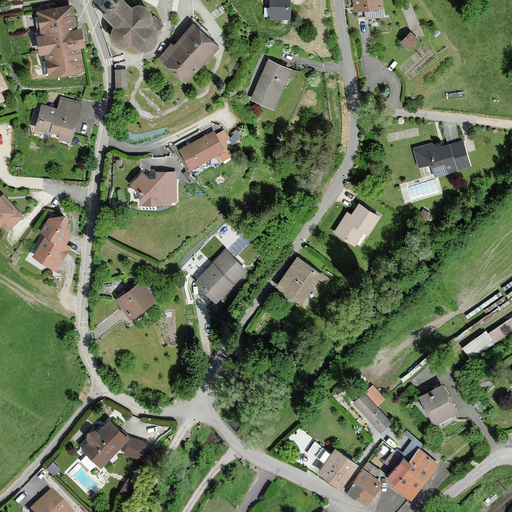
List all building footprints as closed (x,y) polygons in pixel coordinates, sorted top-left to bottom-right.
[(122,41),(124,42),(130,41),(131,41),(136,45),(141,47),(146,46),(151,44),(154,41),(156,37),(156,32),(164,24),(154,14),(152,16),(151,13),(150,10),(147,8),(144,5),(142,4),(137,4),(134,4),(131,6),(124,0),(104,0),(103,1),(108,6),(104,10),(115,22),(114,25),(114,28),(114,31),(115,34),(117,37),(120,40),(122,41)] [(271,0),(272,19),(290,18),(289,0),(271,0)] [(381,15),(378,0),(354,0),(356,10),(365,9),(366,17),(381,15)] [(74,30),(70,7),(40,12),(51,73),(81,67),(77,44),(72,45),(69,31),(74,30)] [(219,46),(194,24),(161,61),(186,82),(219,46)] [(411,35),(404,43),(410,49),(418,41),(411,35)] [(273,56),(256,95),(278,105),(295,65),(273,56)] [(127,70),(117,71),(117,88),(128,88),(127,70)] [(58,109),(63,111),(66,100),(61,99),(58,109)] [(77,117),(81,104),(66,100),(63,111),(58,109),(44,106),(41,117),(43,118),(40,128),(54,132),(55,130),(61,132),(61,134),(60,136),(70,139),(76,116),(77,117)] [(215,132),(186,147),(195,163),(224,148),(215,132)] [(431,147),(417,151),(421,165),(433,162),(436,175),(467,167),(461,146),(443,151),(431,147)] [(174,197),(180,197),(180,169),(145,169),(134,181),(144,190),(144,201),(174,200),(174,197)] [(0,194),(0,222),(2,221),(8,227),(22,214),(4,195),(2,197),(0,194)] [(376,214),(360,204),(353,217),(347,214),(336,233),(354,244),(364,229),(367,230),(376,214)] [(50,232),(37,253),(57,266),(71,244),(66,241),(72,233),(67,212),(52,216),(44,229),(50,232)] [(249,268),(229,249),(200,279),(219,298),(249,268)] [(302,259),(283,287),(305,302),(325,275),(302,259)] [(120,297),(133,316),(158,298),(145,279),(120,297)] [(486,332),(463,349),(471,360),(494,343),(486,332)] [(260,336),(255,343),(266,350),(271,343),(260,336)] [(424,396),(436,420),(454,410),(442,387),(424,396)] [(365,394),(355,403),(381,432),(391,423),(365,394)] [(112,420),(85,448),(103,465),(130,437),(112,420)] [(133,439),(129,453),(145,458),(149,444),(133,439)] [(319,470),(321,472),(332,457),(323,449),(317,458),(324,462),(319,470)] [(394,450),(385,459),(389,463),(398,455),(394,450)] [(414,496),(438,463),(420,450),(410,463),(402,458),(388,475),(397,480),(395,482),(414,496)] [(356,464),(336,451),(332,457),(321,472),(341,486),(356,464)] [(370,462),(365,469),(375,477),(380,470),(370,462)] [(348,487),(367,501),(381,483),(374,477),(362,468),(348,487)] [(70,511),(53,493),(34,511),(35,511),(70,511)]
